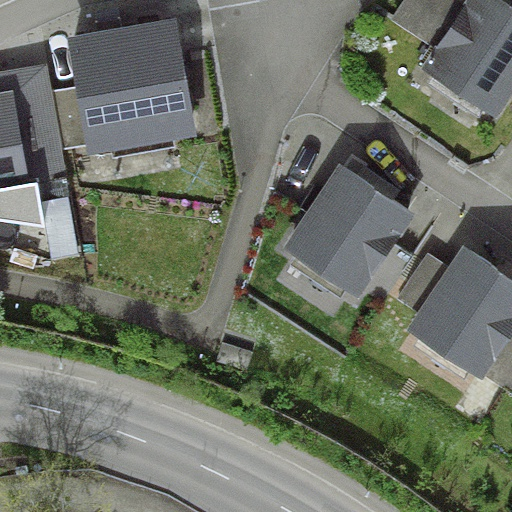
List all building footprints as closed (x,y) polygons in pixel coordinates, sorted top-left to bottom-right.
[(433,48),(465,0),(403,0),(390,20),(433,48)] [(511,94),(511,4),(505,0),(465,0),(433,48),(419,69),(496,119),(511,94)] [(176,17),(67,35),(76,86),(86,145),(87,154),(196,136),(176,17)] [(0,221),(45,227),(37,184),(67,178),(47,63),(0,71),(0,221)] [(86,145),(76,86),(54,90),(64,149),(86,145)] [(416,213),(340,163),(283,247),(359,298),(395,244),(416,213)] [(414,256),(395,244),(359,298),(377,310),(414,256)] [(511,278),(463,246),(449,266),(419,312),(406,330),(481,380),(484,375),(511,334),(511,278)] [(419,312),(449,266),(428,253),(398,298),(419,312)] [(511,334),(484,375),(511,393),(511,334)]
